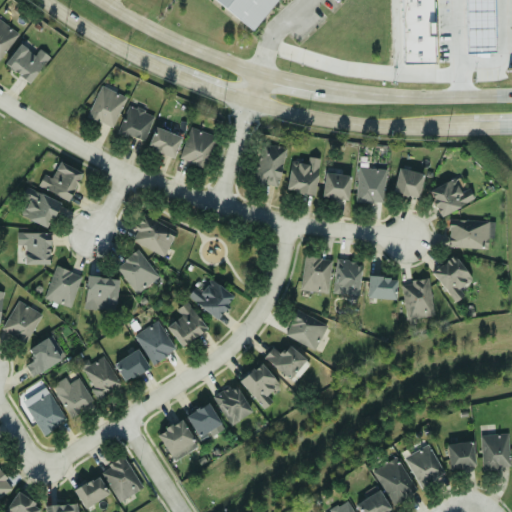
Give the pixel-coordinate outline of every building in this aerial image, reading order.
[(212,0),(253,31),(276,0),(212,0)] [(431,0),(401,0),(402,64),(432,64),(431,0)] [(0,55),(17,34),(0,20),(0,55)] [(28,82),(48,56),(37,48),(33,53),(19,42),(3,62),(28,82)] [(85,116),(111,127),(124,96),(99,85),(85,116)] [(153,116),(127,104),(115,131),(140,143),(153,116)] [(145,145),(171,157),(180,137),(155,125),(145,145)] [(177,158),(203,168),(215,135),(189,126),(177,158)] [(284,147),(260,142),(251,182),(276,187),(284,147)] [(313,194),(318,158),(307,156),(306,163),(290,160),(285,189),(313,194)] [(80,170),(57,161),(50,177),(42,174),(37,187),(68,199),(80,170)] [(354,201),(382,203),(384,169),(366,167),(366,162),(357,161),(354,201)] [(392,193),(418,197),(422,172),(396,168),(392,193)] [(320,196),(346,199),(348,175),(323,172),(320,196)] [(472,199),(466,188),(460,191),(452,177),(427,191),(440,216),(472,199)] [(58,201),(25,187),(20,198),(25,200),(19,215),(48,227),(58,201)] [(174,232),(142,214),(129,238),(160,256),(174,232)] [(447,247),(488,248),(488,220),(447,220),(447,247)] [(48,264),(48,233),(15,233),(15,245),(23,245),(23,264),(48,264)] [(157,277),(136,250),(114,266),(135,293),(157,277)] [(430,272),(453,302),(462,296),(457,289),(470,279),(453,255),(430,272)] [(326,293),(330,259),(302,256),(298,290),(326,293)] [(356,295),(359,261),(334,259),(332,293),(356,295)] [(68,307),(80,276),(54,266),(42,297),(68,307)] [(116,278),(86,276),(83,309),(113,311),(116,278)] [(189,298),(215,319),(233,297),(206,276),(189,298)] [(394,276),(367,276),(367,298),(394,298),(394,276)] [(432,315),(427,279),(399,283),(405,319),(432,315)] [(0,327),(0,329),(22,344),(40,315),(17,301),(0,327)] [(180,316),(165,326),(181,346),(205,328),(185,302),(175,309),(180,316)] [(282,335),(313,350),(326,326),(295,310),(282,335)] [(133,336),(152,364),(174,349),(155,321),(133,336)] [(30,376),(62,358),(50,335),(26,348),(32,360),(24,365),(30,376)] [(270,347),(262,358),(291,382),(307,362),(287,345),(279,354),(270,347)] [(124,382),(147,366),(135,348),(112,364),(124,382)] [(98,398),(119,384),(101,356),(79,370),(98,398)] [(238,381),(262,409),(271,402),(265,395),(278,385),(259,363),(238,381)] [(53,392),(70,417),(92,402),(75,377),(53,392)] [(211,398),(229,425),(250,411),(232,384),(211,398)] [(42,435),(65,420),(43,387),(21,402),(42,435)] [(184,415),(198,438),(220,426),(207,403),(184,415)] [(170,460),(195,449),(182,420),(157,431),(170,460)] [(482,470),(509,468),(506,433),(479,435),(482,470)] [(449,469),(474,465),(470,441),(445,445),(449,469)] [(443,473),(425,444),(402,459),(420,487),(443,473)] [(98,473),(121,501),(142,484),(118,456),(98,473)] [(371,471),(392,505),(415,490),(394,457),(371,471)] [(0,496),(11,488),(0,473),(0,496)] [(74,486),(80,505),(106,497),(99,477),(74,486)] [(355,503),(359,511),(385,511),(389,510),(378,490),(355,503)] [(326,511),(352,511),(344,500),(326,511)] [(45,511),(76,511),(76,502),(45,504),(45,511)]
